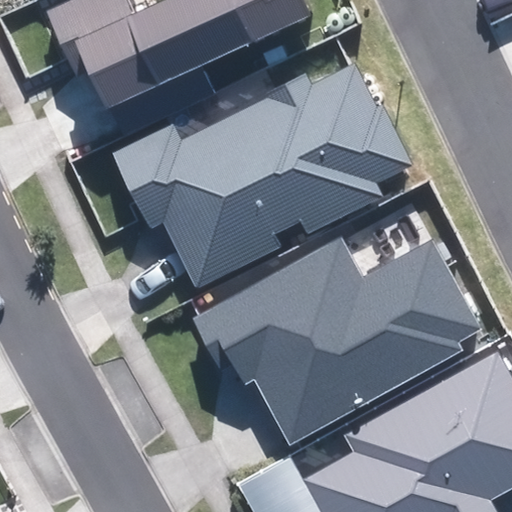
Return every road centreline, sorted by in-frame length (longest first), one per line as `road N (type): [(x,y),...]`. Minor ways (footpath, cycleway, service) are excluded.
road 1 (residential): [(0,219),(139,511)]
road 2 (residential): [(511,163),(428,0)]
